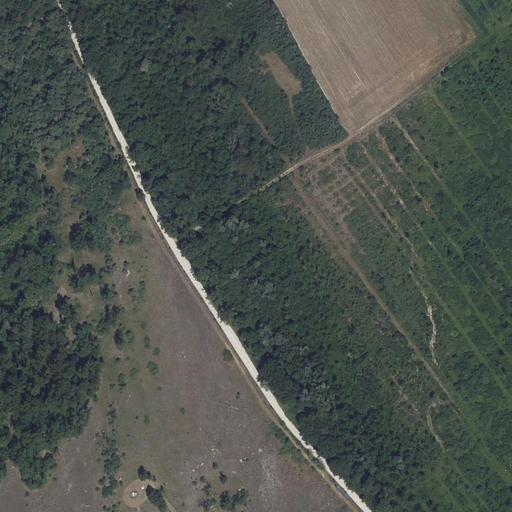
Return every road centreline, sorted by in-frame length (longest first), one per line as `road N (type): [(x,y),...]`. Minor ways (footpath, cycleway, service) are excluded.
road 1 (track): [(59,0),(171,244),(293,431),(367,511)]
road 2 (track): [(171,244),(309,158),(356,138),(511,22)]
road 3 (track): [(497,461),(289,171)]
